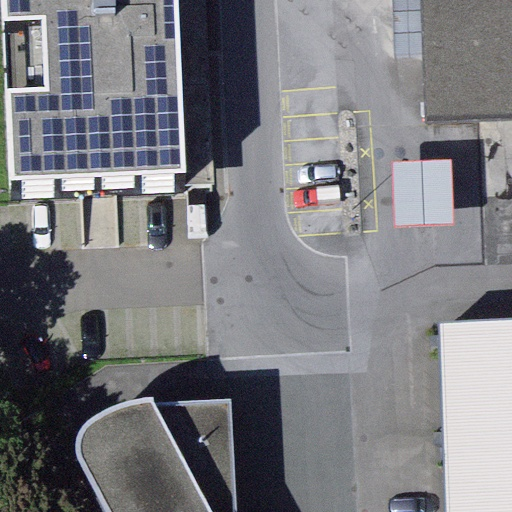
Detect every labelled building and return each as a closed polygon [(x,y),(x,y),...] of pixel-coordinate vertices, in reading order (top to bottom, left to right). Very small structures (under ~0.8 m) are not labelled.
[(15,0),(25,198),(198,190),(188,0),(15,0)] [(511,0),(426,0),(431,130),(511,127),(511,0)] [(462,237),(458,173),(403,176),(406,240),(462,237)] [(511,511),(511,344),(457,346),(462,511),(511,511)] [(82,448),(79,466),(103,511),(240,511),(236,409),(153,412),(120,420),(96,433),(82,448)]
